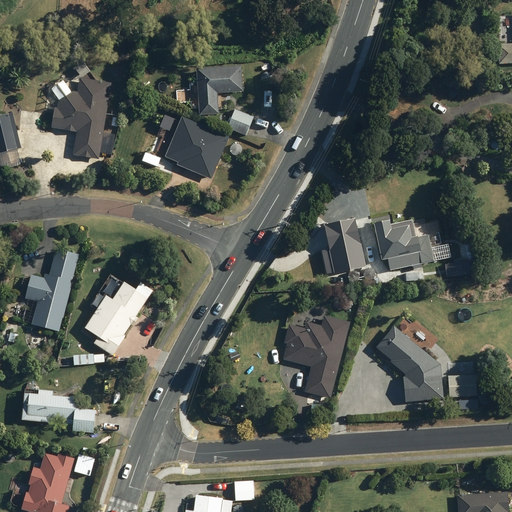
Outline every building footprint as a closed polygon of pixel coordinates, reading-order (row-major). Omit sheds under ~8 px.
[(511,43),(497,44),(498,63),(511,62),(511,43)] [(240,65),(194,67),(197,114),(217,113),(216,92),(242,91),(240,65)] [(273,74),(261,73),(260,83),(272,84),(273,74)] [(54,107),(51,127),(76,131),(73,155),(98,159),(99,153),(110,155),(113,135),(102,133),(110,83),(79,78),(76,92),(73,91),(58,102),(57,108),(54,107)] [(234,109),(226,128),(245,135),(253,117),(234,109)] [(20,165),(16,148),(20,147),(11,111),(0,113),(0,163),(1,169),(20,165)] [(174,122),(164,118),(159,129),(169,133),(174,122)] [(171,162),(181,166),(180,167),(210,179),(228,135),(198,123),(197,126),(181,119),(165,157),(172,159),(171,162)] [(387,219),(372,222),(380,260),(386,258),(389,270),(391,270),(392,274),(404,271),(403,267),(433,260),(430,247),(440,245),(438,233),(426,236),(426,234),(414,237),(410,219),(389,224),(387,219)] [(367,236),(346,240),(350,264),(371,260),(367,236)] [(36,301),(30,324),(58,331),(78,255),(55,249),(48,274),(46,274),(44,279),(30,276),(25,298),(36,301)] [(348,269),(333,270),(334,287),(349,286),(348,269)] [(316,283),(314,274),(294,280),(297,289),(316,283)] [(124,336),(122,335),(146,297),(122,281),(110,299),(104,295),(83,327),(97,337),(93,343),(111,355),(124,336)] [(310,366),(304,391),(330,398),(349,322),(323,315),(320,326),(306,322),(304,329),(287,325),(283,342),(287,343),(283,359),(310,366)] [(404,373),(405,376),(402,377),(405,402),(443,398),(439,363),(393,326),(375,348),(390,360),(389,361),(404,373)] [(7,341),(15,343),(17,334),(9,332),(7,341)] [(102,354),(65,357),(66,365),(103,362),(102,354)] [(112,362),(100,363),(100,372),(113,371),(112,362)] [(475,375),(447,376),(448,397),(476,395),(475,375)] [(55,419),(62,420),(62,424),(72,424),(71,431),(92,433),(94,410),(74,408),(75,397),(51,395),(51,391),(37,389),(37,394),(22,393),(20,420),(55,423),(55,419)] [(67,511),(69,506),(60,504),(73,458),(57,453),(56,456),(44,453),(39,468),(33,466),(28,484),(30,485),(28,492),(26,491),(21,509),(31,511),(67,511)] [(81,454),(78,464),(90,468),(93,459),(81,454)] [(252,481),(234,481),(234,500),(253,499),(252,481)] [(506,511),(507,511),(508,511),(507,492),(456,495),(457,511),(506,511)] [(195,494),(192,511),(219,511),(222,498),(195,494)]
